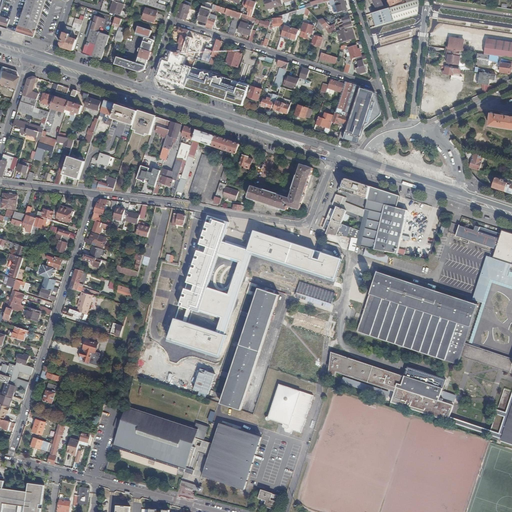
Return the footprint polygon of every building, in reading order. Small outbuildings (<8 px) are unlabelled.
[(26,0),(15,32),(33,38),(45,0),(26,0)] [(110,0),(115,1),(111,12),(126,17),(127,13),(122,11),(125,5),(120,3),(120,0),(110,0)] [(167,12),(168,8),(156,4),(157,0),(136,0),(136,2),(154,8),(167,12)] [(252,18),(257,2),(255,2),(255,3),(251,2),(244,0),(243,6),(249,9),(248,12),(249,13),(248,16),(252,18)] [(270,0),(273,8),(282,5),(280,0),(270,0)] [(345,1),(347,0),(334,0),(330,1),(331,6),(333,5),(335,13),(338,13),(347,10),(345,1)] [(380,0),(372,0),(377,9),(383,7),(380,0)] [(419,9),(420,0),(419,0),(416,1),(408,4),(410,11),(419,9)] [(191,6),(183,3),(178,18),(187,21),(191,6)] [(407,4),(374,14),(376,18),(374,18),(376,22),(377,22),(378,27),(392,23),(412,17),(418,15),(419,9),(410,11),(408,4),(407,4)] [(313,12),(316,16),(320,14),(319,12),(323,9),(320,5),(314,9),(315,11),(313,12)] [(297,16),(305,14),(307,8),(300,11),(290,14),(289,17),(297,15),(297,16)] [(158,12),(147,9),(143,19),(154,23),(158,12)] [(228,10),(227,14),(241,19),(241,18),(242,14),(240,14),(228,9),(228,10)] [(450,16),(472,19),(473,11),(461,10),(451,9),(450,16)] [(202,10),(198,20),(208,24),(211,14),(211,13),(202,10)] [(208,24),(207,28),(213,30),(217,17),(211,14),(208,24)] [(242,14),(241,18),(255,23),(257,19),(252,18),(248,16),(242,14)] [(284,27),(285,27),(286,26),(289,17),(290,14),(288,14),(276,18),(276,19),(273,19),(274,27),(283,27),(284,27)] [(83,54),(102,60),(110,36),(98,32),(100,27),(101,25),(104,26),(106,20),(95,16),(83,54)] [(0,20),(0,27),(7,30),(10,20),(1,17),(0,20)] [(121,25),(122,20),(116,18),(113,25),(116,26),(116,23),(121,25)] [(76,35),(79,36),(84,21),(76,19),(73,28),(76,29),(76,31),(78,31),(76,35)] [(249,35),(251,36),(253,30),(254,27),(249,25),(249,22),(244,20),(243,23),(242,23),(239,32),(245,34),(244,36),(248,37),(249,35)] [(264,28),(269,29),(271,23),(265,21),(264,22),(262,21),(261,21),(257,20),(256,23),(260,24),(259,27),(264,29),(264,28)] [(325,28),(330,34),(337,32),(336,28),(335,27),(335,26),(335,25),(330,27),(324,20),(319,21),(319,22),(325,28)] [(234,21),(229,35),(235,37),(236,34),(240,23),(234,21)] [(352,28),(353,27),(352,22),(344,25),(346,28),(341,30),(341,31),(352,28)] [(310,39),(313,40),(316,31),(314,31),(316,25),(314,24),(313,26),(306,24),(305,23),(302,31),(303,32),(301,37),(309,40),(310,39)] [(59,47),(72,51),(76,39),(69,37),(72,28),(64,25),(58,43),(59,47)] [(284,30),(283,36),(297,40),(300,31),(294,29),(294,27),(293,27),(293,28),(286,26),(285,27),(284,30)] [(145,70),(155,40),(150,39),(153,31),(139,27),(137,35),(143,37),(134,62),(116,57),(114,64),(139,72),(145,70)] [(190,31),(181,28),(179,33),(182,34),(179,44),(181,44),(179,52),(178,54),(182,55),(190,31)] [(356,39),(352,28),(341,31),(338,32),(341,44),(356,39)] [(116,40),(123,42),(125,34),(119,31),(116,40)] [(204,36),(190,31),(182,55),(196,60),(204,36)] [(206,63),(208,55),(205,54),(210,38),(204,36),(196,60),(206,63)] [(323,39),(316,36),(313,44),(320,47),(323,39)] [(462,65),(464,38),(449,37),(447,63),(462,65)] [(223,42),(218,41),(213,57),(210,64),(215,66),(223,42)] [(347,64),(344,72),(349,74),(354,60),(362,58),(361,54),(360,49),(358,50),(356,50),(356,49),(358,49),(357,46),(349,48),(349,50),(351,57),(348,58),(346,59),(348,61),(346,62),(347,64)] [(167,61),(161,60),(156,77),(156,79),(157,81),(183,89),(184,87),(191,67),(183,64),(182,65),(180,65),(183,56),(171,51),(167,61)] [(243,55),(231,51),(227,64),(239,68),(243,55)] [(320,59),(336,65),(338,59),(324,54),(322,53),(320,59)] [(354,60),(349,74),(353,75),(355,70),(357,69),(358,73),(360,72),(361,74),(366,72),(363,61),(367,59),(366,56),(362,58),(354,60)] [(265,63),(272,65),(274,59),(267,57),(265,63)] [(289,64),(280,61),(278,66),(282,67),(277,85),(282,87),(289,64)] [(511,61),(501,61),(500,73),(511,73),(511,61)] [(401,67),(389,71),(393,84),(403,81),(399,71),(412,67),(410,62),(401,65),(401,67)] [(459,91),(462,69),(445,66),(444,74),(452,75),(451,83),(445,82),(443,89),(428,87),(427,96),(440,98),(439,105),(442,105),(443,99),(460,102),(461,92),(459,91)] [(250,85),(191,67),(184,87),(242,106),(250,85)] [(16,72),(2,68),(0,73),(0,84),(15,89),(19,77),(17,76),(16,72)] [(299,84),(302,85),(310,88),(312,82),(307,81),(310,71),(304,69),(300,81),(299,84)] [(491,84),(491,79),(497,80),(497,73),(480,72),(480,84),(491,84)] [(33,92),(37,78),(34,77),(29,79),(21,102),(36,107),(37,102),(38,100),(39,96),(40,94),(33,92)] [(294,89),(297,89),(299,84),(300,81),(288,77),(285,85),(294,89)] [(259,89),(261,80),(255,78),(249,97),(259,101),(263,90),(259,89)] [(336,91),(343,93),(346,85),(332,80),(330,86),(329,89),(336,91)] [(335,116),(333,122),(348,127),(352,115),(347,114),(346,117),(343,116),(350,92),(358,95),(360,89),(361,87),(346,82),(346,85),(343,93),(338,106),(335,116)] [(59,86),(57,92),(67,96),(70,89),(59,86)] [(352,115),(348,127),(344,139),(353,142),(358,143),(360,137),(365,124),(376,120),(381,116),(381,114),(381,112),(376,95),(375,94),(360,89),(358,95),(352,115)] [(347,114),(352,115),(358,95),(350,92),(343,116),(346,117),(347,114)] [(52,107),(55,97),(44,93),(41,103),(52,107)] [(262,105),(275,110),(277,101),(279,97),(275,95),(273,100),(268,98),(267,101),(264,100),(262,105)] [(67,101),(55,97),(52,107),(51,109),(63,113),(67,101)] [(89,97),(88,101),(86,107),(98,111),(101,101),(89,97)] [(425,112),(436,113),(437,100),(426,99),(425,112)] [(114,104),(103,100),(99,115),(104,117),(102,121),(107,122),(106,126),(108,126),(109,125),(111,126),(110,118),(114,104)] [(275,110),(274,110),(289,115),(291,106),(277,101),(275,110)] [(36,107),(21,102),(18,111),(33,116),(36,107)] [(37,102),(36,107),(33,116),(32,117),(42,121),(42,123),(46,124),(50,113),(37,109),(39,102),(37,102)] [(83,106),(70,102),(67,110),(73,112),(71,116),(71,118),(75,119),(76,116),(77,114),(80,115),(83,106)] [(137,110),(114,104),(110,118),(132,125),(137,110)] [(306,118),(311,119),(314,111),(300,106),(299,107),(298,107),(296,111),(298,111),(296,116),(306,119),(306,118)] [(155,116),(137,110),(132,125),(131,129),(135,130),(134,133),(143,136),(144,133),(148,134),(155,116)] [(326,128),(324,133),(329,135),(333,122),(335,116),(326,113),(325,116),(320,115),(317,125),(326,128)] [(21,116),(17,115),(14,126),(28,129),(30,124),(31,122),(29,122),(28,124),(19,121),(21,116)] [(511,118),(504,117),(501,116),(492,115),(490,127),(511,130),(511,118)] [(99,121),(100,118),(97,117),(95,123),(94,122),(91,132),(92,133),(88,144),(91,144),(99,121)] [(171,122),(156,117),(151,135),(144,155),(148,156),(155,134),(155,132),(160,134),(164,135),(163,137),(163,138),(167,139),(170,130),(169,130),(171,122)] [(365,124),(360,137),(361,138),(362,137),(364,131),(366,129),(370,126),(376,120),(365,124)] [(182,125),(171,122),(169,130),(170,130),(167,139),(165,145),(160,159),(165,160),(165,161),(166,162),(174,138),(178,139),(182,125)] [(30,124),(28,129),(43,134),(44,131),(45,129),(41,128),(30,124)] [(194,129),(184,126),(181,136),(185,137),(184,139),(188,140),(188,139),(191,140),(194,129)] [(43,134),(28,129),(27,134),(38,138),(38,136),(42,137),(43,134)] [(214,135),(194,129),(191,140),(193,141),(191,146),(186,161),(180,182),(177,191),(183,194),(197,153),(195,153),(198,142),(203,144),(203,145),(205,146),(206,145),(211,146),(214,135)] [(40,143),(55,148),(57,141),(45,137),(47,133),(44,131),(43,134),(42,137),(41,139),(40,143)] [(240,145),(214,135),(211,146),(223,150),(222,152),(224,153),(225,150),(237,155),(240,145)] [(72,149),(75,140),(73,140),(64,138),(59,137),(57,141),(65,143),(64,146),(72,149)] [(88,144),(75,140),(72,149),(70,153),(69,157),(69,158),(62,179),(60,185),(65,185),(71,167),(69,167),(71,163),(72,163),(76,164),(79,154),(83,155),(81,164),(80,164),(73,187),(77,187),(91,145),(91,144),(88,144)] [(49,158),(51,158),(55,148),(40,143),(37,152),(37,153),(38,154),(40,148),(51,152),(49,158)] [(173,173),(162,169),(160,175),(160,176),(177,181),(184,161),(186,161),(191,146),(181,143),(180,144),(181,145),(173,173)] [(101,153),(99,161),(103,162),(103,164),(109,166),(112,157),(101,153)] [(195,197),(209,157),(203,155),(189,195),(195,197)] [(244,155),(241,165),(246,167),(245,168),(250,169),(253,160),(249,159),(249,157),(244,155)] [(57,177),(62,179),(69,158),(64,156),(62,162),(57,177)] [(215,159),(209,157),(195,197),(199,198),(201,192),(203,193),(215,159)] [(28,163),(23,162),(22,165),(20,165),(18,171),(27,173),(29,167),(27,167),(28,163)] [(228,181),(233,165),(227,163),(222,179),(228,181)] [(313,169),(301,165),(299,172),(298,175),(293,191),(292,195),(290,199),(283,197),(279,196),(263,191),(259,189),(252,187),(251,188),(248,198),(249,198),(248,199),(285,212),(286,211),(287,208),(288,208),(289,207),(300,210),(301,205),(302,205),(312,176),(311,176),(313,169)] [(160,176),(160,175),(156,174),(150,190),(154,192),(156,186),(160,176)] [(94,180),(92,189),(113,192),(117,180),(107,176),(106,179),(110,181),(109,184),(94,180)] [(177,181),(160,176),(156,186),(158,187),(158,185),(161,186),(162,184),(173,188),(172,193),(173,194),(177,181)] [(511,181),(496,177),(493,187),(511,192),(511,181)] [(341,183),(338,192),(343,193),(343,192),(368,200),(371,188),(348,180),(341,183)] [(133,194),(138,195),(142,183),(137,181),(133,194)] [(226,187),(227,185),(221,183),(214,203),(221,205),(223,197),(226,187)] [(240,192),(226,187),(223,197),(237,201),(240,192)] [(364,218),(360,232),(357,244),(357,246),(374,251),(380,226),(385,206),(397,209),(400,197),(371,188),(368,200),(365,211),(364,218)] [(0,209),(17,211),(18,196),(4,194),(3,199),(2,199),(0,209)] [(336,207),(346,211),(364,218),(365,211),(346,203),(347,199),(336,195),(332,206),(333,206),(336,207)] [(98,203),(92,221),(96,222),(112,227),(113,223),(98,219),(99,216),(98,215),(98,214),(103,216),(108,201),(102,200),(98,203)] [(408,211),(397,209),(385,206),(380,226),(374,251),(397,255),(408,211)] [(32,208),(29,207),(26,216),(24,220),(29,222),(28,223),(24,221),(23,223),(31,226),(34,226),(37,219),(28,216),(29,213),(30,214),(32,208)] [(331,210),(327,219),(341,225),(346,211),(336,207),(334,211),(331,210)] [(73,212),(60,208),(56,218),(70,223),(72,218),(71,217),(73,212)] [(117,209),(115,215),(123,218),(125,211),(117,209)] [(48,219),(51,220),(53,213),(44,210),(43,213),(39,212),(37,216),(44,218),(48,219)] [(138,225),(141,215),(128,212),(126,222),(138,225)] [(24,220),(26,216),(15,213),(13,219),(13,220),(23,223),(24,221),(24,220)] [(316,251),(254,231),(248,249),(223,241),(219,254),(240,261),(229,294),(209,287),(230,222),(208,215),(179,306),(221,319),(217,331),(176,318),(169,338),(220,355),(253,252),(335,278),(342,259),(322,253),(320,260),(314,258),(316,251)] [(181,216),(178,215),(175,227),(177,227),(177,225),(184,227),(186,217),(182,216),(182,218),(181,217),(181,216)] [(44,230),(48,219),(44,218),(43,220),(39,219),(37,218),(37,219),(34,226),(39,228),(44,230)] [(327,219),(323,229),(328,231),(338,235),(343,237),(350,240),(357,244),(360,232),(341,225),(327,219)] [(27,229),(27,231),(29,232),(31,226),(23,223),(13,220),(12,224),(21,227),(21,225),(24,225),(23,228),(27,229)] [(112,227),(96,222),(93,232),(101,235),(103,231),(101,230),(101,228),(103,229),(110,231),(111,229),(112,229),(112,227)] [(31,234),(31,236),(36,238),(39,228),(34,226),(32,233),(31,234)] [(55,234),(57,234),(69,238),(74,239),(76,235),(58,229),(58,228),(53,226),(51,231),(56,233),(55,234)] [(151,229),(150,229),(140,226),(139,231),(137,230),(137,234),(144,236),(144,238),(148,239),(149,234),(151,229)] [(479,232),(480,228),(476,227),(474,231),(460,226),(456,237),(457,237),(496,250),(500,239),(491,237),(479,232)] [(65,255),(70,238),(69,238),(57,234),(56,238),(57,240),(59,241),(56,252),(65,255)] [(107,242),(106,239),(105,238),(92,234),(90,241),(86,239),(85,243),(87,244),(94,246),(97,247),(103,249),(104,249),(106,246),(107,242)] [(20,246),(0,239),(0,249),(2,250),(5,243),(11,245),(10,248),(19,250),(17,256),(22,258),(23,253),(25,248),(20,246)] [(103,249),(97,247),(94,246),(91,253),(92,253),(91,257),(100,260),(101,256),(103,251),(103,249)] [(387,264),(390,257),(366,249),(364,256),(387,264)] [(87,256),(85,255),(83,260),(91,263),(91,264),(93,265),(92,267),(98,269),(99,266),(100,267),(102,261),(100,260),(91,257),(87,256)] [(10,276),(17,278),(18,276),(20,269),(23,258),(22,258),(17,256),(16,256),(14,262),(10,276)] [(174,257),(167,256),(166,262),(173,264),(174,257)] [(56,269),(60,271),(63,260),(56,258),(56,259),(51,258),(48,266),(56,269)] [(46,278),(52,280),(53,275),(52,274),(53,273),(54,273),(55,273),(56,269),(48,266),(43,265),(39,276),(46,278)] [(123,267),(122,273),(128,275),(137,278),(139,273),(135,271),(123,267)] [(76,270),(70,289),(82,292),(83,288),(84,284),(88,274),(76,270)] [(458,365),(461,357),(465,345),(478,305),(377,272),(357,332),(451,363),(458,365)] [(16,280),(17,280),(10,278),(7,285),(14,288),(16,280)] [(52,292),(58,294),(59,289),(54,288),(56,281),(52,280),(46,278),(42,288),(43,289),(52,292)] [(13,290),(17,292),(20,284),(24,285),(25,282),(17,280),(16,280),(14,288),(13,290)] [(335,294),(300,282),(296,293),(332,305),(335,294)] [(125,293),(132,295),(134,289),(119,284),(118,290),(125,293)] [(49,300),(52,292),(43,289),(40,296),(49,300)] [(221,404),(242,411),(243,411),(242,410),(279,297),(280,297),(280,296),(259,289),(259,290),(222,404),(221,404)] [(17,303),(20,293),(17,292),(13,290),(10,301),(17,303)] [(93,296),(82,293),(80,300),(81,300),(80,303),(79,303),(77,307),(79,307),(78,312),(84,314),(87,315),(93,296)] [(3,323),(11,326),(13,321),(9,320),(13,310),(10,309),(11,306),(18,309),(20,304),(17,303),(10,301),(6,312),(3,323)] [(38,323),(41,312),(40,312),(29,308),(26,319),(38,323)] [(78,312),(69,309),(68,313),(75,316),(74,318),(82,320),(84,314),(78,312)] [(332,330),(334,322),(296,311),(291,326),(334,338),(336,331),(332,330)] [(121,338),(124,327),(120,326),(114,324),(111,335),(121,338)] [(22,341),(24,342),(25,338),(28,331),(16,327),(12,337),(18,339),(22,341)] [(84,361),(89,363),(90,363),(91,363),(97,365),(101,354),(96,353),(98,344),(88,341),(85,349),(84,353),(82,352),(81,356),(81,357),(80,360),(84,361)] [(511,360),(465,345),(461,357),(511,373),(511,360)] [(188,348),(185,355),(192,357),(195,351),(188,348)] [(392,403),(396,404),(405,378),(342,357),(342,356),(331,353),(329,371),(337,373),(395,392),(392,403)] [(17,363),(26,366),(30,356),(25,355),(24,356),(23,356),(23,355),(21,354),(20,355),(17,363)] [(0,380),(6,383),(9,384),(14,368),(15,369),(32,374),(34,368),(26,366),(17,363),(14,362),(14,365),(6,363),(4,369),(4,372),(2,375),(0,374),(0,380)] [(405,378),(396,404),(448,422),(449,418),(453,406),(439,401),(446,380),(408,368),(405,378)] [(195,390),(200,391),(199,395),(210,397),(215,372),(200,369),(195,390)] [(61,378),(61,377),(50,374),(43,371),(41,378),(47,380),(47,378),(60,381),(60,380),(59,380),(59,378),(61,378)] [(28,385),(29,383),(13,377),(12,379),(28,385)] [(19,387),(27,390),(28,385),(12,379),(10,384),(17,386),(19,387)] [(4,394),(13,397),(14,397),(15,392),(17,386),(10,384),(9,384),(6,383),(4,390),(5,390),(4,394)] [(45,402),(50,403),(52,404),(58,386),(49,384),(43,401),(45,402)] [(284,424),(283,425),(283,427),(284,427),(286,428),(285,430),(285,431),(287,432),(292,434),(293,431),(301,433),(303,426),(304,426),(306,419),(309,410),(312,403),(311,403),(313,396),(280,385),(269,417),(268,417),(267,418),(267,420),(267,421),(269,421),(270,421),(270,420),(271,419),(280,423),(284,424)] [(489,438),(511,445),(511,392),(504,390),(497,410),(496,410),(495,414),(496,415),(491,431),(489,435),(489,438)] [(3,394),(0,401),(0,404),(9,408),(12,401),(13,397),(4,394),(3,394)] [(9,408),(0,404),(0,419),(1,419),(4,420),(6,416),(4,416),(5,413),(7,413),(10,414),(12,408),(9,408)] [(193,447),(196,439),(196,438),(204,440),(209,428),(197,424),(195,430),(194,430),(195,428),(133,408),(133,409),(127,407),(128,406),(127,406),(123,420),(117,419),(114,428),(120,430),(115,445),(121,447),(120,449),(120,450),(121,447),(127,449),(126,451),(127,452),(127,449),(132,451),(132,453),(133,451),(138,453),(138,455),(139,453),(144,455),(144,457),(145,455),(150,457),(149,459),(150,459),(151,457),(156,459),(155,461),(156,461),(157,459),(162,460),(161,463),(162,463),(162,461),(168,462),(167,465),(168,465),(169,463),(174,464),(173,467),(174,467),(174,464),(180,466),(178,471),(185,473),(186,468),(189,469),(196,449),(193,447)] [(448,422),(489,435),(491,431),(449,418),(448,422)] [(4,420),(1,419),(0,421),(0,425),(3,426),(3,428),(9,430),(10,428),(14,430),(16,424),(4,420)] [(42,435),(46,423),(37,420),(33,432),(42,435)] [(214,445),(210,456),(203,477),(245,490),(262,437),(221,424),(214,445)] [(50,458),(56,460),(56,457),(55,457),(59,444),(61,444),(62,440),(60,439),(61,436),(62,436),(64,426),(58,425),(53,444),(52,451),(50,458)] [(87,435),(85,435),(82,434),(80,441),(89,443),(91,435),(87,434),(87,435)] [(53,444),(34,438),(31,446),(47,452),(48,449),(52,451),(53,444)] [(80,441),(71,439),(67,453),(77,455),(78,451),(80,441)] [(193,470),(194,470),(199,453),(205,455),(210,456),(214,445),(209,443),(196,439),(193,447),(196,449),(189,469),(193,470)] [(193,490),(203,493),(205,488),(194,485),(182,481),(180,486),(193,490)] [(0,511),(0,510),(4,511),(4,504),(26,507),(25,511),(41,511),(45,486),(29,484),(28,492),(4,489),(4,487),(0,486),(0,511)] [(89,490),(80,488),(79,496),(78,503),(87,504),(89,490)] [(277,510),(281,496),(262,490),(260,499),(267,501),(265,507),(277,510)] [(69,502),(60,501),(59,506),(58,511),(69,511),(70,510),(68,510),(69,502)]
